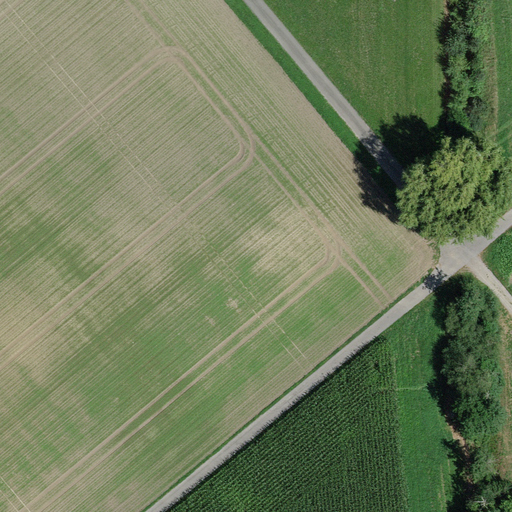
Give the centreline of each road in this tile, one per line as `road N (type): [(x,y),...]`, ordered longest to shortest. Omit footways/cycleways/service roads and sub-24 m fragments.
road 1 (track): [(462,254),(149,511)]
road 2 (track): [(462,254),(248,0)]
